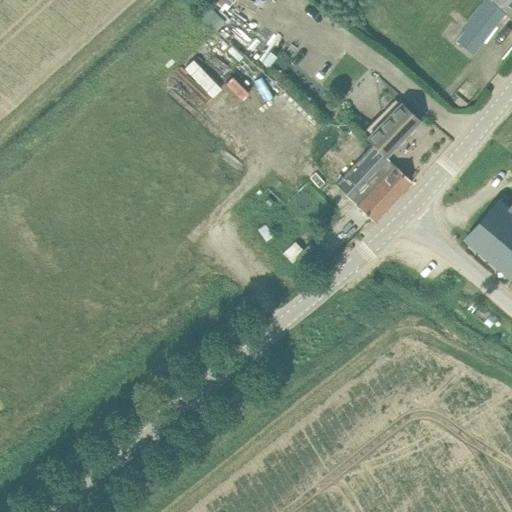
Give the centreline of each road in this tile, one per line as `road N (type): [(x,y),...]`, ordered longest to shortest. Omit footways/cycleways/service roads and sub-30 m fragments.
road 1 (unclassified): [(69,511),(349,284),(418,213)]
road 2 (unclassified): [(418,213),(511,108)]
road 3 (unclassified): [(511,314),(462,272),(418,213)]
